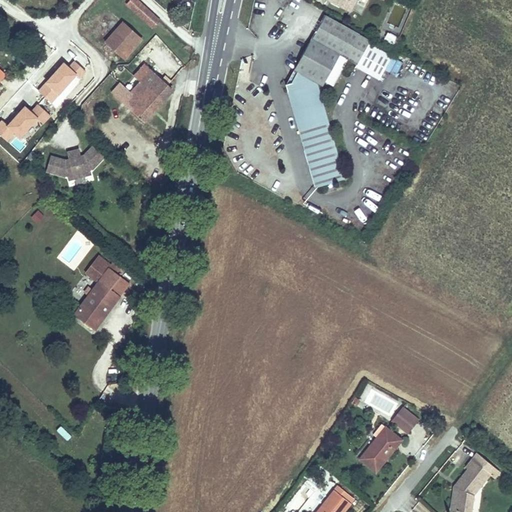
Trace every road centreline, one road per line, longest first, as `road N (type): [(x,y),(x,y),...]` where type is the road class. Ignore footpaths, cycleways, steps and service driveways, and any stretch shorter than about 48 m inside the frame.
road 1 (primary): [(225,0),(133,511)]
road 2 (unknown): [(299,170),(321,190),(337,192),(360,179),(354,105),(369,85),(413,78),(437,89),(419,122)]
road 3 (unknown): [(1,0),(39,20),(68,23),(98,63),(96,83),(62,134)]
